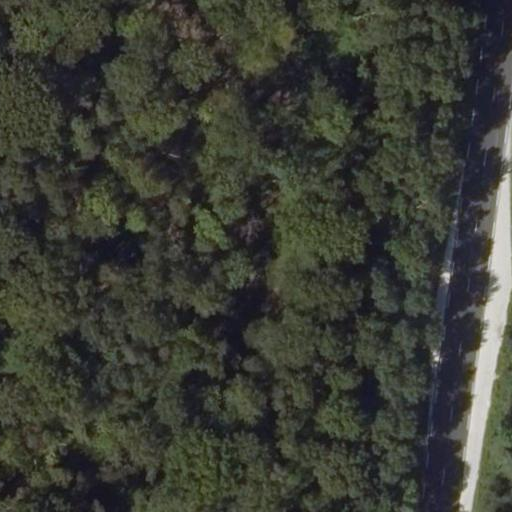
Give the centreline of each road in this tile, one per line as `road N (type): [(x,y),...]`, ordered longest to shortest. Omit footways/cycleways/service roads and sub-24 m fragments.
road 1 (primary): [(503,0),(436,511)]
road 2 (track): [(483,153),(334,0)]
